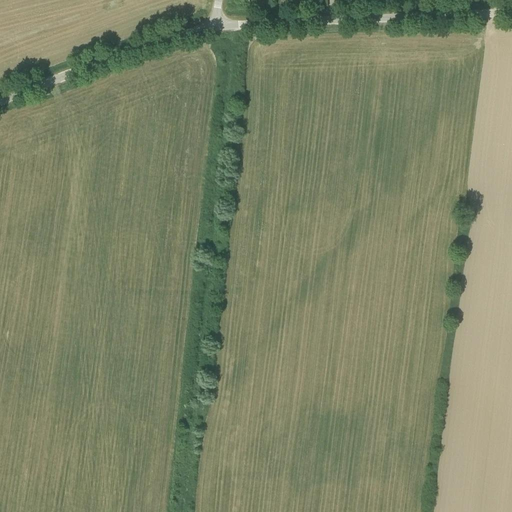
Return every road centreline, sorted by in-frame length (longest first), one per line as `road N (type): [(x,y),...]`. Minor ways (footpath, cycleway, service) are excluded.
road 1 (unclassified): [(212,25),(511,14)]
road 2 (unclassified): [(212,25),(0,100)]
